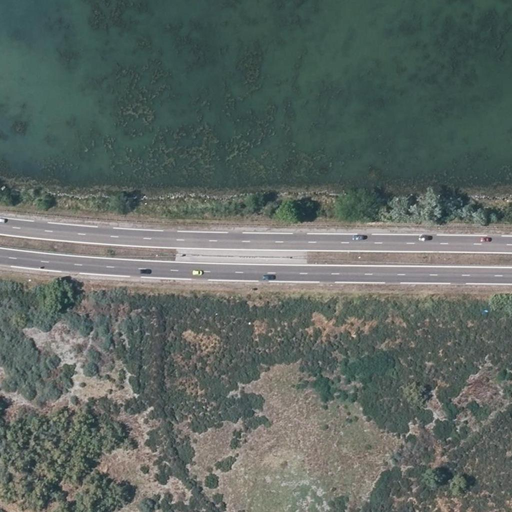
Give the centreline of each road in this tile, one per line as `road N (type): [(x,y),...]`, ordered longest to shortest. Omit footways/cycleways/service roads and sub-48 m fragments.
road 1 (trunk): [(511,245),(214,240),(0,223)]
road 2 (trunk): [(0,256),(213,272),(511,276)]
